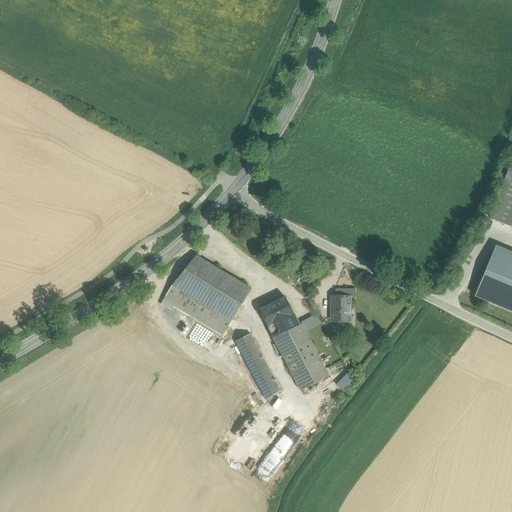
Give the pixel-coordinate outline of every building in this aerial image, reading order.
[(511,163),(499,195),(511,200),(511,163)] [(511,200),(499,195),(489,218),(511,226),(511,200)] [(492,255),(511,262),(511,251),(496,245),(492,255)] [(475,296),(511,311),(511,262),(492,255),(475,296)] [(251,288),(196,256),(173,285),(232,320),(232,319),(251,288)] [(173,285),(161,304),(172,311),(175,306),(223,335),(233,320),(232,319),(232,320),(173,285)] [(355,289),(335,289),(335,297),(350,297),(350,299),(355,299),(355,289)] [(285,297),(259,310),(273,338),(300,325),(285,297)] [(335,297),(332,297),(332,322),(350,322),(350,299),(350,297),(335,297)] [(309,330),(321,325),(316,314),(305,319),(309,330)] [(300,325),(273,338),(301,391),(329,376),(302,324),(300,325)] [(281,392),(250,334),(235,342),(266,400),(281,392)] [(337,384),(344,390),(355,378),(348,372),(337,384)] [(312,424),(298,414),(284,433),(290,438),(289,440),(296,445),(312,424)]
